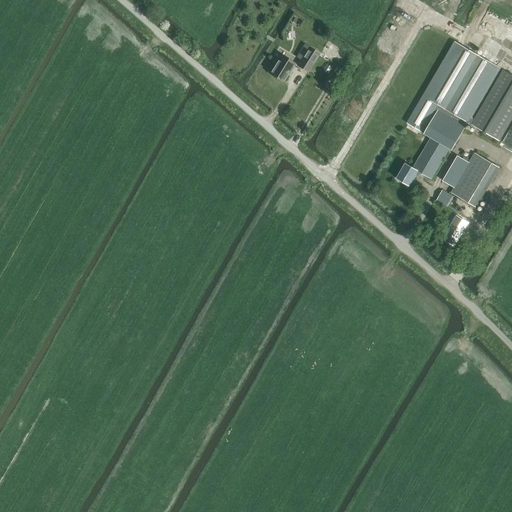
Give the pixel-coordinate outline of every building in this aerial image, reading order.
[(307,72),(318,54),(304,45),(296,57),(299,59),(295,65),(307,72)] [(452,148),(467,124),(498,142),(511,118),(511,76),(500,70),(501,68),(473,51),(446,96),(433,89),(413,124),(432,135),(413,166),(406,162),(397,177),(409,185),(418,169),(431,176),(450,146),(452,148)] [(282,82),(293,64),(280,55),(268,73),(282,82)] [(344,104),(351,91),(347,88),(340,102),(344,104)] [(355,159),(359,162),(367,151),(362,148),(355,159)] [(504,162),(479,148),(456,188),(480,202),(504,162)] [(458,155),(443,180),(454,187),(469,162),(458,155)] [(447,205),(452,196),(443,190),(437,200),(447,205)] [(454,245),(468,222),(458,216),(444,239),(454,245)]
